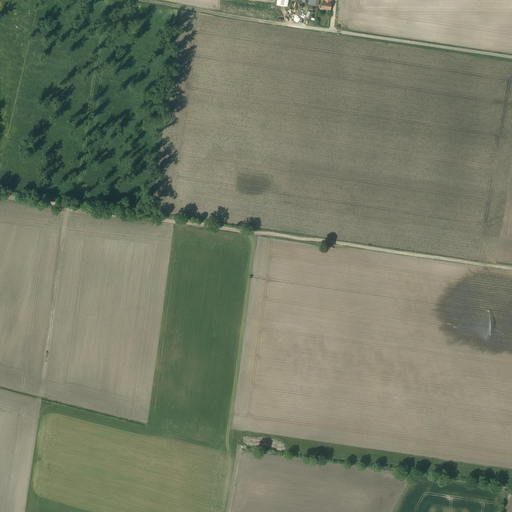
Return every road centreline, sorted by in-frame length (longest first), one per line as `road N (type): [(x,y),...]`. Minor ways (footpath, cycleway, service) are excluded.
road 1 (track): [(0,196),(511,268)]
road 2 (unclassified): [(511,55),(308,26)]
road 3 (track): [(66,207),(41,394)]
